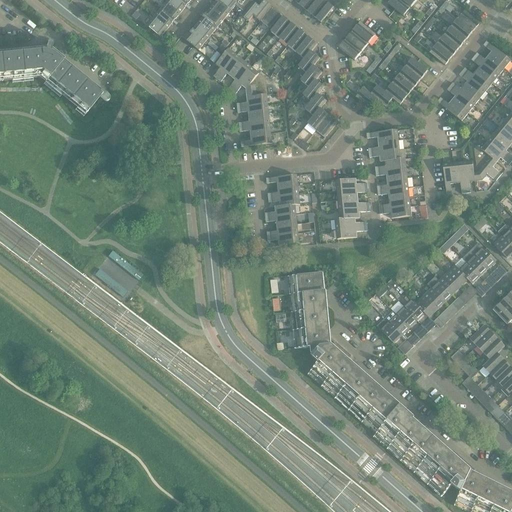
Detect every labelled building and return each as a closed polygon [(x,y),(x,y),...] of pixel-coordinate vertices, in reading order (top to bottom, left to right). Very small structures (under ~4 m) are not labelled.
[(187,6),(179,0),(169,0),(167,3),(181,14),(187,6)] [(231,12),(217,0),(211,8),(225,19),(231,12)] [(238,3),(233,0),(217,0),(231,12),(236,6),(238,3)] [(243,12),(252,1),(250,0),(240,0),(238,3),(236,6),(243,12)] [(304,10),(311,0),(297,0),(295,3),(304,10)] [(312,17),(325,2),(322,0),(311,0),(304,10),(312,17)] [(411,8),(400,0),(392,0),(388,4),(404,17),(411,8)] [(418,0),(417,0),(400,0),(411,8),(418,0)] [(260,8),(252,1),(243,12),(240,16),(249,23),(254,17),(254,16),(260,8)] [(261,23),(273,9),(265,2),(260,8),(254,16),(254,17),(261,23)] [(321,24),(334,9),(325,2),(312,17),(321,24)] [(181,14),(167,3),(160,11),(174,22),(181,14)] [(225,19),(211,8),(205,16),(219,27),(225,19)] [(270,29),(281,15),(273,9),(261,23),(270,29)] [(174,22),(160,11),(154,19),(168,30),(174,22)] [(480,24),(465,11),(458,20),(473,32),(480,24)] [(219,27),(205,16),(198,24),(212,35),(219,27)] [(279,40),(292,24),(284,18),(271,33),(279,40)] [(168,30),(154,19),(147,27),(161,38),(168,30)] [(473,32),(458,20),(451,28),(466,41),(473,32)] [(376,36),(360,23),(353,32),(369,44),(376,36)] [(212,35),(198,24),(192,32),(206,43),(212,35)] [(287,47),(300,31),(292,24),(279,40),(287,47)] [(466,41),(451,28),(444,37),(459,49),(466,41)] [(296,54),(308,38),(300,31),(287,47),(296,54)] [(206,43),(192,32),(185,40),(199,51),(206,43)] [(369,44),(353,32),(346,40),(362,53),(369,44)] [(459,49),(444,37),(437,45),(452,58),(459,49)] [(311,53),(317,46),(308,38),(296,54),(304,61),(311,53)] [(362,53),(346,40),(339,49),(354,62),(362,53)] [(511,62),(487,42),(484,46),(492,53),(489,57),(504,69),(511,62)] [(100,96),(51,56),(50,56),(52,47),(51,46),(51,45),(50,44),(47,44),(46,45),(46,46),(44,53),(0,57),(0,81),(39,78),(85,115),(99,99),(105,104),(107,104),(109,102),(109,99),(102,93),(100,96)] [(452,58),(437,45),(430,54),(445,66),(452,58)] [(217,80),(237,56),(229,50),(216,65),(221,69),(214,77),(217,80)] [(320,60),(311,53),(304,61),(298,68),(306,75),(307,75),(313,67),(314,67),(320,60)] [(504,69),(489,57),(486,61),(477,54),(474,57),(498,77),(504,69)] [(231,78),(244,62),(237,56),(217,80),(220,83),(228,74),(231,78)] [(498,77),(474,57),(471,61),(480,68),(477,72),(492,84),(498,77)] [(428,72),(413,60),(406,68),(421,80),(428,72)] [(232,92),(251,68),(244,62),(231,78),(235,81),(229,89),(232,92)] [(322,74),(314,67),(313,67),(307,75),(306,75),(301,81),(300,82),(309,89),(309,90),(316,81),(316,82),(322,74)] [(247,90),(259,74),(251,68),(232,92),(235,95),(242,86),(247,90)] [(421,80),(406,68),(399,76),(414,89),(421,80)] [(492,84),(477,72),(473,76),(465,69),(462,72),(486,92),(492,84)] [(486,92),(462,72),(459,76),(468,83),(465,87),(480,99),(486,92)] [(267,96),(266,80),(259,74),(247,90),(251,93),(249,96),(249,98),(267,96)] [(414,89),(399,76),(393,84),(408,97),(414,89)] [(324,89),(316,82),(316,81),(309,90),(309,89),(303,97),(311,104),(318,96),(324,89)] [(408,97),(393,84),(386,93),(385,93),(393,100),(392,100),(400,106),(408,97)] [(480,99),(465,87),(461,91),(453,84),(450,87),(474,107),(480,99)] [(393,100),(385,93),(386,93),(378,87),(371,96),(379,102),(378,103),(386,109),(392,100),(393,100)] [(474,107),(450,87),(447,91),(456,98),(452,102),(468,114),(474,107)] [(379,102),(371,96),(364,89),(356,98),(371,111),(378,103),(379,102)] [(268,106),(268,101),(267,96),(249,98),(247,98),(248,103),(237,105),(237,109),(268,106)] [(327,103),(318,96),(311,104),(305,111),(314,118),(320,110),(321,110),(327,103)] [(468,114),(452,102),(449,106),(441,99),(438,103),(462,122),(468,114)] [(269,115),(268,106),(237,109),(238,113),(249,112),(249,117),(269,115)] [(329,117),(321,110),(320,110),(314,118),(307,125),(316,132),(329,117)] [(270,125),(269,115),(249,117),(250,123),(239,124),(239,128),(270,125)] [(324,140),(337,124),(329,117),(316,132),(324,140)] [(511,125),(506,120),(500,128),(511,137),(511,125)] [(271,135),(270,125),(239,128),(240,133),(251,131),(251,137),(271,135)] [(511,137),(500,128),(494,135),(509,148),(511,144),(511,137)] [(399,141),(398,131),(367,134),(367,139),(378,138),(379,143),(399,141)] [(272,145),(271,135),(251,137),(252,142),(241,143),(241,148),(272,145)] [(511,156),(506,152),(509,148),(494,135),(488,143),(511,162),(511,156)] [(400,151),(399,141),(379,143),(379,148),(368,149),(369,154),(400,151)] [(511,162),(488,143),(481,151),(497,163),(500,159),(509,166),(511,162)] [(401,160),(400,155),(400,151),(369,154),(369,158),(380,157),(381,162),(386,162),(401,160)] [(493,168),(497,163),(481,151),(475,158),(478,178),(485,177),(487,175),(496,182),(502,175),(493,168)] [(406,169),(405,160),(401,160),(386,162),(386,167),(375,168),(376,172),(406,169)] [(475,182),(473,162),(463,163),(466,194),(471,194),(469,183),(475,182)] [(466,194),(463,163),(453,165),(456,184),(461,184),(462,195),(466,194)] [(456,184),(453,165),(443,166),(447,196),(452,196),(451,185),(456,184)] [(407,179),(406,169),(376,172),(376,177),(387,176),(387,181),(407,179)] [(298,186),(297,176),(266,179),(267,184),(278,183),(278,188),(298,186)] [(408,188),(407,179),(387,181),(388,186),(377,187),(378,192),(408,188)] [(368,189),(367,184),(356,185),(356,180),(336,182),(337,192),(368,189)] [(299,196),(298,186),(278,188),(279,193),(268,194),(268,199),(299,196)] [(409,198),(408,188),(378,192),(378,196),(389,195),(389,200),(409,198)] [(358,199),(357,194),(368,193),(368,189),(337,192),(338,201),(358,199)] [(300,205),(299,196),(268,199),(269,203),(280,202),(280,207),(295,206),(300,205)] [(410,208),(409,198),(389,200),(390,205),(379,206),(380,211),(410,208)] [(370,208),(369,203),(358,204),(358,199),(338,201),(339,211),(370,208)] [(296,215),(296,211),(295,206),(280,207),(275,208),(276,213),(265,214),(265,218),(296,215)] [(360,219),(359,213),(370,212),(370,208),(339,211),(340,221),(355,219),(360,219)] [(411,218),(410,208),(380,211),(380,215),(391,214),(391,220),(411,218)] [(297,225),(296,215),(265,218),(266,223),(277,222),(277,227),(297,225)] [(367,227),(366,223),(356,224),(355,219),(340,221),(335,221),(336,231),(367,227)] [(298,234),(297,225),(277,227),(278,232),(267,233),(267,237),(298,234)] [(511,232),(510,230),(505,225),(497,233),(502,237),(511,247),(511,232)] [(357,239),(357,233),(367,232),(367,227),(336,231),(337,241),(357,239)] [(299,244),(298,234),(267,237),(268,242),(279,241),(279,246),(299,244)] [(511,254),(511,247),(502,237),(494,246),(507,259),(511,254)] [(496,262),(478,244),(471,251),(488,269),(496,262)] [(488,269),(471,251),(463,259),(467,263),(480,277),(488,269)] [(113,252),(109,257),(140,282),(144,276),(113,252)] [(480,277),(467,263),(459,270),(468,280),(468,281),(472,285),(480,277)] [(468,280),(459,270),(455,266),(447,274),(460,288),(468,281),(468,280)] [(100,270),(96,276),(124,298),(128,293),(128,292),(100,270)] [(396,412),(369,388),(342,364),(345,361),(332,349),(332,346),(325,346),(318,274),(290,277),(297,350),(310,349),(311,357),(318,363),(309,373),(377,434),(375,436),(443,496),(452,486),(456,490),(461,492),(455,504),(471,511),(511,511),(511,501),(468,479),(472,471),(466,468),(464,471),(450,459),(447,462),(394,415),(396,412)] [(460,288),(447,274),(439,282),(452,295),(460,288)] [(452,295),(439,282),(435,277),(427,285),(431,289),(444,303),(452,295)] [(279,279),(272,280),(272,293),(280,293),(279,279)] [(444,303),(431,289),(423,297),(437,310),(444,303)] [(437,310),(423,297),(416,304),(425,314),(424,314),(428,318),(437,310)] [(511,302),(507,297),(500,304),(511,316),(511,302)] [(425,314),(416,304),(412,300),(404,307),(417,321),(424,314),(425,314)] [(511,319),(511,316),(500,304),(493,311),(506,325),(511,319)] [(417,321),(404,307),(396,315),(409,329),(417,321)] [(409,329),(396,315),(393,312),(385,319),(388,322),(402,336),(409,329)] [(402,336),(388,322),(385,319),(378,327),(380,330),(393,344),(402,336)] [(477,347),(491,334),(484,326),(470,339),(477,347)] [(484,354),(498,341),(491,334),(477,347),(484,354)] [(497,354),(504,348),(498,341),(484,354),(490,360),(496,354),(497,354)] [(490,374),(504,361),(497,354),(496,354),(490,360),(483,367),(490,374)] [(497,381),(510,368),(504,361),(490,374),(497,381)] [(501,390),(511,379),(511,369),(510,368),(497,381),(494,383),(501,390)] [(510,396),(511,393),(511,379),(501,390),(508,398),(510,396)]
